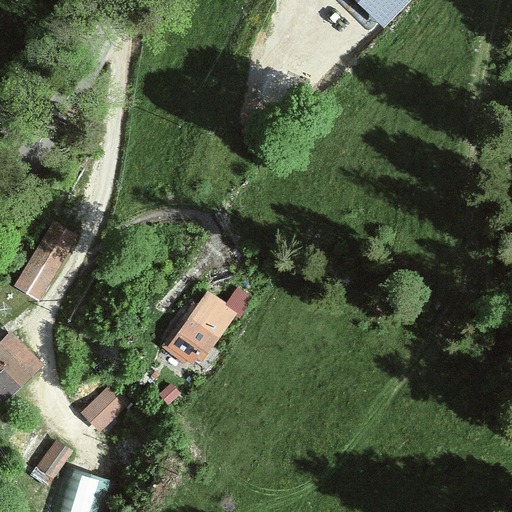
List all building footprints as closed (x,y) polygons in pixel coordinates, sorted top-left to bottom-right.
[(406,0),(361,0),(385,22),(406,0)] [(15,286),(37,299),(75,236),(52,223),(15,286)] [(206,295),(168,347),(199,370),(237,318),(206,295)] [(0,396),(7,403),(43,363),(7,331),(0,339),(0,396)] [(109,383),(80,412),(96,429),(126,400),(109,383)] [(36,465),(52,477),(69,453),(53,441),(36,465)]
